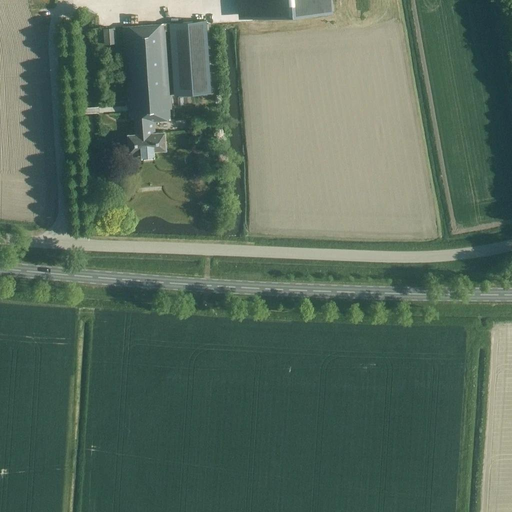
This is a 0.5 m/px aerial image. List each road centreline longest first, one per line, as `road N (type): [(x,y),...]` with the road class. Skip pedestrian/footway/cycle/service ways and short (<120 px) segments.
road 1 (primary): [(0,269),(196,285),(511,295)]
road 2 (tertiary): [(65,241),(444,257),(511,245)]
road 3 (unclassified): [(65,241),(52,30),(63,0)]
